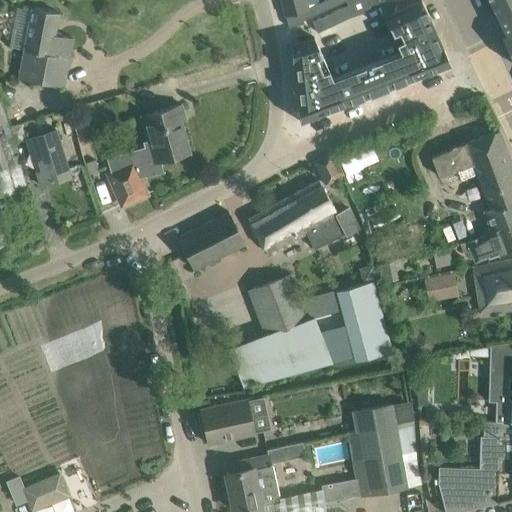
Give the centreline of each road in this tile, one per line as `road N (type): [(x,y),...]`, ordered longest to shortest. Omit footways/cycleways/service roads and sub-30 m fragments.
road 1 (residential): [(199,511),(135,232)]
road 2 (unclassified): [(495,80),(281,165)]
road 3 (unclassified): [(281,165),(261,0)]
road 4 (unclassified): [(281,165),(135,232)]
road 5 (unclassified): [(135,232),(0,292)]
